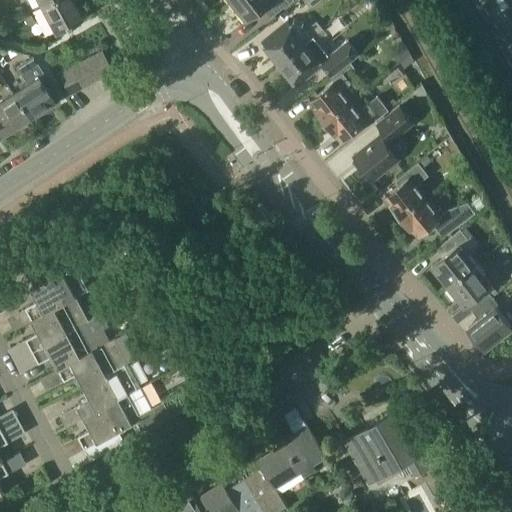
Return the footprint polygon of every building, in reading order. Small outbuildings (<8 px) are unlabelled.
[(80,19),(69,0),(46,0),(40,4),(55,32),(80,19)] [(232,0),(231,1),(247,21),(267,5),(274,14),(291,0),(232,0)] [(38,6),(29,11),(31,14),(31,15),(40,10),(38,6)] [(29,11),(28,10),(21,14),(27,25),(34,22),(31,15),(31,14),(29,11)] [(279,62),(306,41),(311,37),(323,27),(317,20),(307,29),(300,35),(290,22),(264,43),(279,62)] [(329,35),(323,27),(311,37),(306,41),(279,62),(296,82),(306,74),(309,77),(321,67),(318,64),(321,62),(332,75),(349,61),(360,52),(349,39),(343,44),(329,56),(319,44),(329,35)] [(91,56),(102,75),(112,70),(102,51),(91,56)] [(401,61),(405,68),(415,60),(411,53),(401,61)] [(12,92),(28,116),(53,99),(38,76),(43,72),(31,54),(16,65),(27,83),(12,92)] [(80,62),(91,81),(102,75),(91,56),(80,62)] [(326,120),(351,100),(338,82),(356,69),(350,61),(349,62),(349,61),(332,75),(330,76),(335,81),(310,101),(326,120)] [(70,67),(80,87),(91,81),(80,62),(70,67)] [(80,87),(70,67),(58,74),(68,93),(80,87)] [(0,100),(0,127),(3,132),(28,116),(12,92),(0,100)] [(351,100),(326,120),(340,139),(365,120),(369,125),(389,109),(388,108),(386,105),(378,95),(362,107),(356,99),(353,101),(351,100)] [(394,99),(386,105),(388,108),(389,109),(397,103),(397,102),(394,99)] [(385,134),(371,145),(355,157),(371,177),(398,156),(387,143),(390,141),(391,142),(415,123),(400,103),(376,123),(385,134)] [(401,216),(427,195),(417,184),(429,174),(423,167),(428,162),(424,157),(397,179),(400,183),(385,195),(401,216)] [(427,195),(401,216),(417,235),(425,228),(428,232),(435,226),(443,236),(486,204),(478,195),(469,203),(467,201),(465,203),(449,208),(442,214),(427,195)] [(433,264),(449,285),(475,263),(467,253),(474,247),(467,238),(472,233),(466,226),(462,230),(461,228),(461,229),(461,228),(436,248),(443,256),(433,264)] [(25,307),(32,319),(76,296),(89,289),(75,263),(57,273),(49,259),(28,271),(35,285),(31,287),(38,300),(25,307)] [(302,269),(309,279),(320,270),(313,261),(302,269)] [(475,263),(449,285),(458,297),(455,299),(461,307),(452,315),(458,323),(473,311),(474,311),(493,296),(501,289),(501,288),(511,279),(511,277),(509,274),(497,284),(494,280),(491,282),(494,280),(489,273),(485,276),(475,263)] [(134,266),(124,272),(130,283),(140,277),(134,266)] [(139,305),(151,298),(146,290),(134,296),(139,305)] [(76,296),(32,319),(38,331),(26,338),(32,350),(89,320),(89,319),(76,296)] [(499,303),(493,296),(474,311),(479,318),(468,327),(486,349),(499,338),(501,339),(511,331),(510,330),(511,328),(511,323),(497,305),(499,303)] [(103,311),(89,319),(89,320),(32,350),(39,362),(51,356),(58,368),(115,337),(116,336),(103,311)] [(77,373),(84,386),(128,362),(115,337),(58,368),(64,380),(77,373)] [(180,353),(174,356),(172,362),(176,367),(185,362),(180,353)] [(78,404),(84,416),(141,386),(128,362),(84,386),(90,397),(78,404)] [(119,430),(137,420),(143,430),(172,414),(164,400),(152,407),(141,386),(84,416),(91,428),(78,435),(91,459),(125,441),(119,430)] [(369,482),(399,465),(405,477),(414,472),(416,474),(434,464),(415,432),(405,437),(391,412),(344,438),(369,482)] [(245,476),(266,511),(275,511),(287,505),(275,486),(300,471),(303,476),(316,468),(313,464),(326,455),(308,423),(281,439),(284,443),(257,460),(261,467),(245,476)] [(0,445),(9,441),(2,429),(0,429),(0,462),(3,460),(0,454),(0,445)] [(0,476),(9,472),(3,460),(0,462),(0,493),(4,491),(0,484),(0,476)] [(239,511),(266,511),(245,476),(227,488),(223,481),(196,497),(194,493),(181,500),(188,511),(233,511),(238,509),(239,511)]
